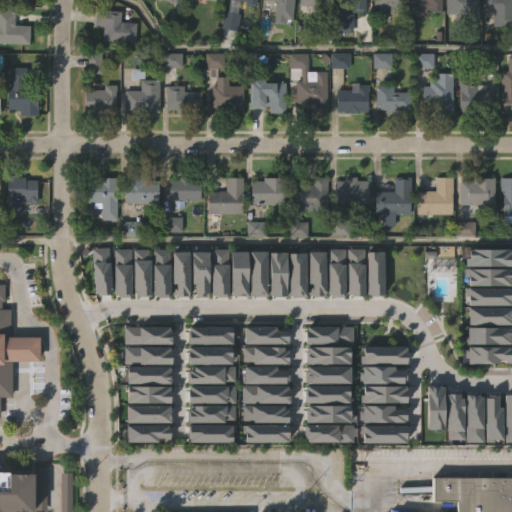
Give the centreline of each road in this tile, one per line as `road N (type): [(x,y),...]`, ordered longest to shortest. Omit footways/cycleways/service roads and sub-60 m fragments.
road 1 (residential): [(0,144),(511,146)]
road 2 (residential): [(511,381),(442,372),(408,315),(394,307),(70,305)]
road 3 (residential): [(70,305),(56,211),(65,0)]
road 4 (residential): [(97,511),(98,398),(70,305)]
road 5 (residential): [(179,305),(178,437)]
road 6 (residential): [(293,306),(293,437)]
